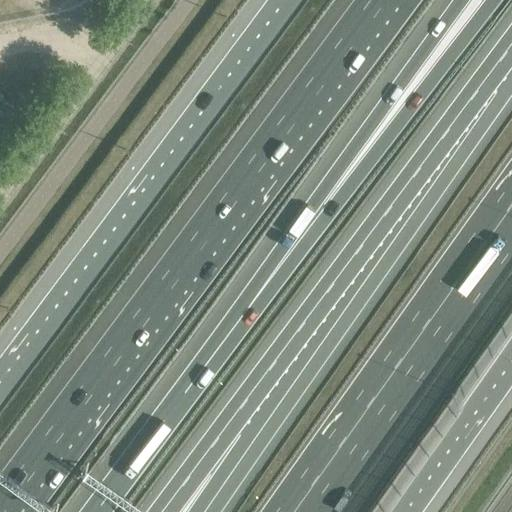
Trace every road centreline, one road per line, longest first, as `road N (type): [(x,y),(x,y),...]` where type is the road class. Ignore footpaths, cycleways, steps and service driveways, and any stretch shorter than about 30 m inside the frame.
road 1 (motorway): [(388,0),(7,511)]
road 2 (motorway): [(286,0),(0,382)]
road 3 (motorway): [(241,432),(511,60)]
road 4 (motorway): [(324,204),(96,511)]
road 5 (motorway): [(316,511),(511,236)]
road 6 (motorway): [(493,0),(324,204)]
road 7 (motorway): [(462,0),(324,204)]
road 8 (motorway): [(404,511),(511,360)]
